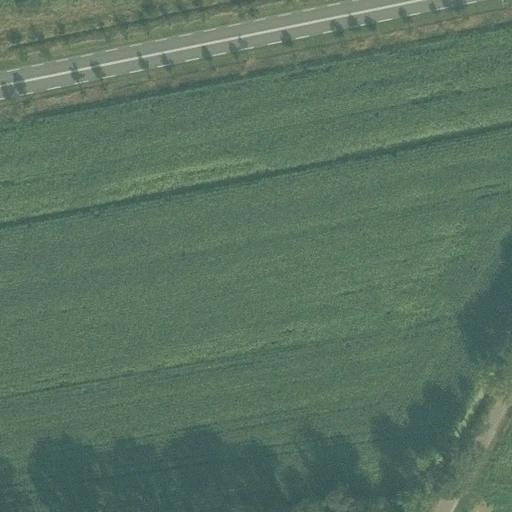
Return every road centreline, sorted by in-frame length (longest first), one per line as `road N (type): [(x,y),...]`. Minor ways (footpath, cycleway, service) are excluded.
road 1 (secondary): [(0,87),(420,0)]
road 2 (unclassified): [(445,511),(511,388)]
